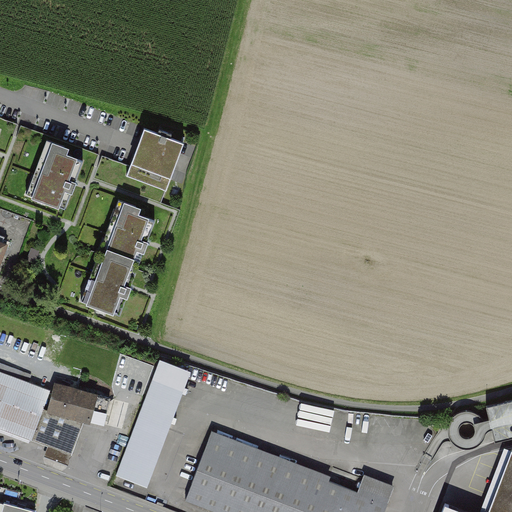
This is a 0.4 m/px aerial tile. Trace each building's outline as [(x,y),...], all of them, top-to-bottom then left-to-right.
[(186,143),(145,127),(138,147),(127,174),(168,190),(179,161),(186,143)] [(70,150),(48,142),(28,197),(60,208),(66,192),(73,194),(78,183),(71,180),(79,158),(69,154),(70,150)] [(143,208),(121,200),(103,247),(141,261),(148,242),(155,220),(141,215),(143,208)] [(8,243),(0,240),(0,265),(1,266),(8,243)] [(137,259),(103,247),(82,303),(116,316),(122,298),(129,301),(134,288),(127,285),(137,259)] [(185,369),(161,359),(117,475),(142,484),(185,369)] [(0,371),(0,425),(34,439),(53,392),(0,371)] [(60,383),(53,413),(94,422),(101,393),(60,383)] [(511,399),(485,406),(488,420),(482,420),(480,416),(473,413),(465,411),(456,414),(449,419),(447,428),(448,435),(455,444),(460,449),(471,448),(480,444),(483,438),(485,432),(490,430),(494,442),(511,437),(511,399)] [(210,436),(186,500),(216,511),(385,511),(394,489),(362,477),(356,491),(210,436)] [(511,511),(511,448),(511,449),(487,511),(462,511),(447,506),(444,511),(511,511)]
